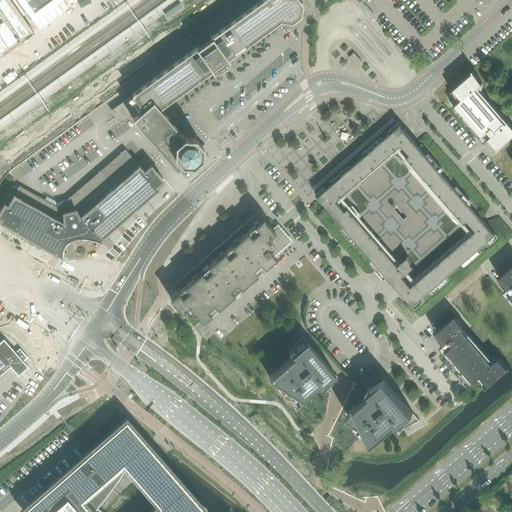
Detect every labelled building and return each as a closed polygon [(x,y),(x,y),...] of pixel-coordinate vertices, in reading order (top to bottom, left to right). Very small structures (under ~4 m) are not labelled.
[(0,0),(0,49),(28,30),(19,18),(25,14),(15,0),(0,0)] [(15,0),(25,14),(27,16),(49,0),(15,0)] [(261,0),(132,93),(142,108),(157,107),(216,65),(217,65),(218,66),(219,66),(220,65),(221,65),(221,64),(222,64),(222,63),(222,62),(222,61),(222,60),(280,18),(291,20),(299,14),(300,4),(297,0),(261,0)] [(349,57),(357,66),(362,62),(354,53),(349,57)] [(455,104),(482,135),(484,133),(498,148),(511,135),(511,124),(508,120),(505,122),(476,88),(482,83),(472,69),(471,70),(473,72),(453,88),(462,98),(455,104)] [(183,138),(157,107),(142,108),(132,118),(172,163),(176,168),(177,167),(176,166),(178,164),(182,161),(182,162),(192,162),(200,156),(200,154),(201,154),(202,154),(203,154),(203,153),(204,152),(204,151),(204,150),(204,149),(203,148),(202,148),(202,147),(201,147),(201,146),(194,138),(184,137),(183,138)] [(488,226),(396,120),(314,192),(388,277),(413,305),(495,234),(488,226)] [(0,216),(59,250),(63,252),(63,251),(63,250),(63,248),(63,247),(64,246),(64,245),(65,244),(65,243),(66,243),(67,242),(68,241),(69,240),(71,239),(73,238),(76,237),(78,237),(81,236),(83,236),(85,236),(88,237),(90,237),(91,238),(94,239),(96,236),(163,179),(152,166),(144,157),(140,161),(137,163),(125,149),(58,207),(19,185),(8,205),(4,203),(0,210),(0,216)] [(264,219),(266,218),(260,210),(260,209),(171,287),(172,287),(172,292),(176,298),(185,307),(188,305),(202,320),(272,259),(271,257),(290,241),(277,227),(274,230),(264,219)] [(511,265),(499,277),(511,292),(510,295),(511,297),(511,265)] [(473,381),(477,377),(480,375),(488,384),(485,386),(486,387),(510,366),(509,366),(508,366),(498,357),(493,360),(492,362),(462,328),(465,326),(455,315),(435,332),(449,348),(446,350),(473,381)] [(269,375),(268,376),(282,385),(287,390),(294,405),(294,404),(317,384),(321,380),(324,385),(328,382),(338,377),(337,376),(334,373),(334,372),(306,340),(305,340),(303,337),(303,336),(290,352),(293,355),(269,375)] [(0,374),(10,366),(18,375),(28,366),(23,361),(27,358),(22,352),(18,355),(3,339),(0,341),(0,374)] [(348,415),(347,414),(347,415),(358,423),(367,433),(372,444),(373,444),(373,443),(396,423),(401,430),(402,430),(419,419),(413,412),(413,411),(412,412),(384,380),(385,380),(384,379),(381,376),(382,376),(381,375),(378,379),(371,387),(375,391),(348,415)] [(109,430),(91,446),(88,449),(82,454),(24,504),(19,509),(21,511),(202,511),(207,508),(126,415),(113,427),(110,424),(109,430)]
